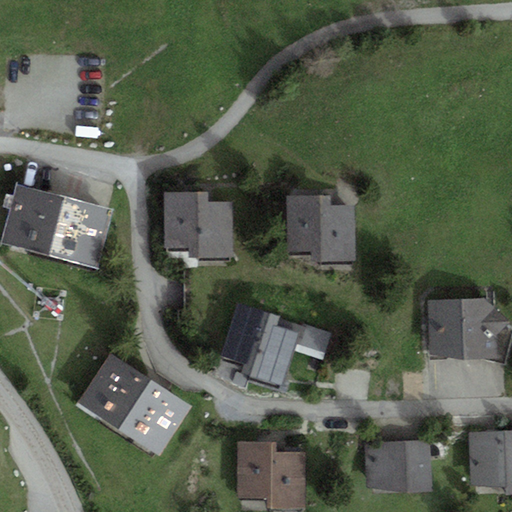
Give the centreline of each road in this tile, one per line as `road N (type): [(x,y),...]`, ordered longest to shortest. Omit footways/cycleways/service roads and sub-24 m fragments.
road 1 (residential): [(511,405),(263,407),(175,367),(155,340),(127,169)]
road 2 (track): [(127,169),(201,146),(278,67),(344,24),(511,9)]
road 3 (residential): [(0,398),(65,511)]
road 4 (residential): [(0,144),(127,169)]
